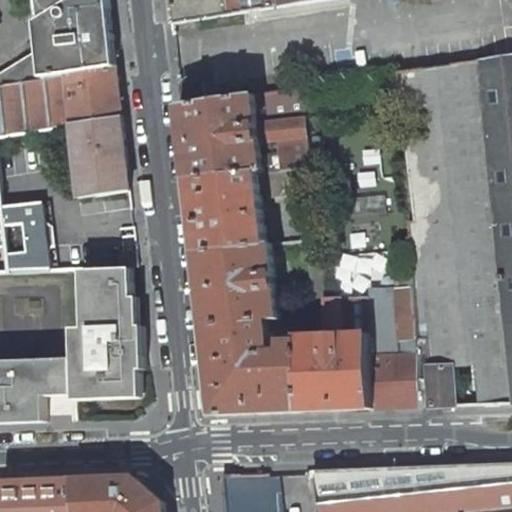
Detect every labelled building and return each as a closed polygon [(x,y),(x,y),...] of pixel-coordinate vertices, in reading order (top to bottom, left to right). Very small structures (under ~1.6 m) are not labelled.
[(104,10),(111,10),(110,0),(74,0),(73,1),(71,0),(38,0),(41,20),(37,22),(41,50),(0,73),(0,85),(110,68),(107,46),(111,44),(113,41),(114,38),(114,37),(113,35),(111,32),(108,31),(105,30),(104,10)] [(511,0),(170,0),(174,24),(329,0),(511,0)] [(113,35),(114,37),(111,10),(104,10),(105,30),(108,31),(111,32),(113,35)] [(117,67),(114,38),(113,41),(111,44),(107,46),(110,68),(117,67)] [(371,297),(375,410),(458,407),(455,365),(476,363),(480,406),(511,404),(511,56),(400,73),(416,221),(409,222),(414,289),(371,293),(371,297)] [(0,137),(74,126),(123,119),(117,67),(110,68),(0,85),(0,137)] [(203,82),(180,84),(182,103),(205,99),(203,82)] [(306,87),(183,108),(190,181),(266,172),(263,143),(280,141),(284,171),(314,167),(306,87)] [(131,192),(123,119),(74,126),(82,199),(131,192)] [(0,273),(52,272),(49,252),(55,245),(53,227),(46,222),(44,203),(5,208),(0,151),(0,273)] [(264,200),(262,190),(282,188),(283,198),(317,194),(314,167),(284,171),(266,172),(190,181),(198,253),(269,245),(264,205),(264,200)] [(269,245),(198,253),(206,326),(270,319),(282,318),(274,245),(269,245)] [(121,269),(139,268),(138,251),(120,252),(121,269)] [(398,256),(337,258),(339,288),(399,286),(398,256)] [(0,424),(48,422),(48,397),(144,393),(143,371),(147,371),(145,327),(136,327),(134,269),(83,271),(85,329),(74,329),(75,360),(0,362),(0,424)] [(375,410),(371,297),(329,298),(329,317),(345,316),(346,334),(334,335),(334,330),(329,330),(329,335),(301,336),(301,341),(304,413),(375,410)] [(345,316),(329,317),(329,330),(334,330),(334,335),(346,334),(345,316)] [(270,319),(206,326),(216,416),(304,413),(301,341),(286,341),(284,343),(285,350),(275,350),(270,319)] [(511,511),(511,464),(314,472),(318,511),(511,511)] [(265,511),(261,474),(223,475),(226,511),(265,511)] [(137,479),(75,481),(78,511),(166,511),(166,504),(162,501),(155,501),(141,489),(140,482),(137,479)] [(78,511),(75,481),(5,483),(5,511),(78,511)] [(155,501),(162,501),(140,482),(141,489),(155,501)]
